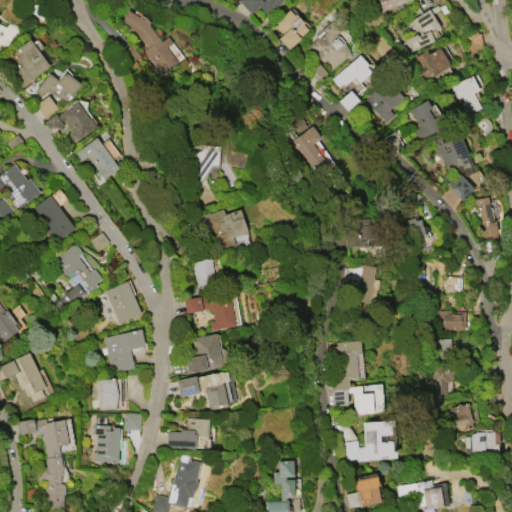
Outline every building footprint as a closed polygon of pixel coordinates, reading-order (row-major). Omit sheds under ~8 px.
[(239,1),(239,0),(281,0),(268,14),(259,5),(252,13),(239,1)] [(408,0),(382,10),(378,0),(408,0)] [(416,33),(408,21),(411,20),(410,19),(427,8),(440,27),(430,34),(433,40),(410,51),(407,43),(406,44),(404,39),(416,33)] [(145,17),(149,22),(147,24),(160,41),(166,36),(171,42),(165,47),(177,61),(163,72),(164,73),(158,77),(150,67),(154,64),(143,50),(144,50),(143,48),(146,46),(134,31),(119,22),(127,9),(138,16),(139,14),(145,17)] [(288,9),(293,14),(294,13),(303,22),(302,23),(307,29),(299,37),(299,38),(288,49),(277,38),(282,33),(272,23),(288,9)] [(321,28),(331,20),(339,30),(336,33),(338,36),(343,41),(347,47),(348,50),(349,53),(329,70),(308,44),(323,31),(321,28)] [(0,45),(11,42),(15,29),(13,23),(5,26),(0,24),(0,45)] [(466,32),(467,51),(481,50),(480,31),(466,32)] [(49,65),(34,76),(34,77),(20,87),(10,73),(20,65),(14,57),(17,55),(13,49),(28,38),(49,65)] [(438,46),(449,65),(428,77),(426,75),(420,79),(414,70),(416,69),(412,62),(413,62),(408,55),(414,51),(416,54),(425,49),(427,53),(438,46)] [(335,74),(358,54),(367,64),(365,66),(370,71),(358,82),(353,76),(344,84),(335,74)] [(34,90),(47,72),(57,79),(63,71),(80,83),(73,92),(74,93),(64,101),(55,95),(54,96),(46,90),(39,96),(34,90)] [(460,103),(464,102),(461,96),(456,98),(449,85),(470,74),(478,89),(472,92),(480,107),(466,114),(460,103)] [(389,109),(402,97),(386,79),(364,100),(384,123),(393,115),(389,109)] [(43,117),(56,108),(47,95),(34,104),(43,117)] [(408,109),(425,99),(430,107),(427,108),(432,117),(434,116),(441,127),(424,136),(422,133),(417,136),(413,129),(418,126),(408,109)] [(54,113),(56,115),(75,100),(88,118),(89,118),(95,126),(73,142),(67,134),(72,131),(63,119),(60,121),(62,124),(51,132),(42,121),(54,113)] [(291,139),(312,125),(320,137),(312,143),(323,159),(311,168),(291,139)] [(444,166),(435,145),(436,144),(434,139),(439,137),(441,142),(459,135),(467,154),(465,155),(472,171),(463,175),(460,170),(456,172),(453,162),(444,166)] [(95,136),(117,167),(102,178),(100,174),(97,176),(94,172),(96,170),(86,155),(79,160),(73,152),(95,136)] [(0,173),(14,163),(26,179),(29,177),(40,192),(16,210),(7,198),(5,200),(15,213),(4,221),(0,215),(0,199),(13,190),(7,182),(0,187),(0,173)] [(447,185),(459,174),(473,188),(460,199),(447,185)] [(48,194),(73,227),(58,238),(53,232),(49,235),(40,223),(45,220),(40,213),(33,218),(27,209),(48,194)] [(480,237),(479,226),(480,226),(477,204),(474,205),(473,198),(487,196),(488,207),(490,206),(491,217),(490,218),(490,220),(494,219),(496,235),(480,237)] [(202,214),(207,212),(207,213),(222,208),(224,213),(239,208),(246,231),(232,236),(235,246),(219,251),(213,233),(209,234),(202,214)] [(430,246),(426,225),(421,226),(420,217),(404,220),(410,250),(430,246)] [(80,299),(78,296),(59,310),(53,302),(63,295),(62,293),(72,285),(68,278),(53,258),(71,244),(74,242),(76,246),(81,252),(76,256),(88,272),(93,268),(100,278),(94,282),(96,286),(84,295),(85,296),(80,299)] [(195,286),(214,284),(211,258),(192,260),(195,286)] [(374,266),(367,304),(351,301),(354,285),(342,279),(344,267),(357,267),(357,263),(374,266)] [(125,280),(140,312),(117,322),(103,290),(125,280)] [(228,291),(233,325),(210,329),(209,320),(213,319),(212,310),(210,311),(208,309),(208,307),(201,308),(201,309),(184,312),(182,298),(228,291)] [(18,330),(0,342),(0,304),(5,311),(6,310),(15,322),(14,323),(18,330)] [(464,311),(464,329),(452,329),(452,330),(443,330),(443,326),(435,326),(435,310),(450,310),(450,313),(453,313),(453,311),(464,311)] [(102,336),(139,328),(143,345),(128,348),(133,367),(110,372),(102,336)] [(183,357),(194,355),(191,337),(215,332),(221,366),(186,372),(183,357)] [(359,339),(360,353),(355,354),(357,378),(347,378),(347,382),(353,382),(353,386),(360,385),(360,393),(370,392),(372,412),(353,413),(352,392),(346,392),(347,404),(331,405),(331,391),(330,391),(329,376),(332,376),(330,346),(335,345),(335,341),(359,339)] [(0,364),(27,351),(44,386),(39,388),(43,395),(31,401),(27,394),(25,395),(22,388),(19,389),(12,373),(4,377),(0,369),(0,364)] [(431,367),(452,365),(452,377),(448,377),(448,381),(445,381),(446,394),(435,394),(434,381),(432,382),(431,367)] [(178,396),(174,379),(194,375),(194,376),(206,373),(207,374),(220,371),(220,372),(225,371),(226,374),(230,373),(236,399),(230,401),(231,401),(226,402),(226,405),(208,409),(203,389),(198,391),(198,392),(178,396)] [(96,378),(114,378),(116,393),(115,408),(98,409),(96,378)] [(449,407),(456,405),(456,403),(458,403),(460,404),(464,403),(464,402),(467,402),(468,407),(467,407),(470,418),(471,418),(471,421),(472,426),(463,428),(462,424),(454,426),(449,407)] [(122,429),(139,429),(139,413),(122,412),(122,429)] [(45,457),(41,432),(30,435),(29,432),(19,434),(16,421),(32,418),(32,420),(44,417),(45,422),(62,418),(67,443),(57,445),(61,466),(61,473),(59,473),(59,482),(63,483),(63,485),(64,485),(64,493),(62,493),(62,509),(42,508),(43,480),(39,480),(40,466),(44,466),(44,457),(45,457)] [(165,447),(165,431),(179,431),(179,429),(185,429),(185,423),(183,422),(185,420),(185,417),(207,418),(207,438),(209,438),(209,447),(192,446),(192,447),(165,447)] [(357,447),(359,446),(359,445),(363,445),(362,421),(395,419),(395,423),(392,424),(392,434),(385,435),(385,440),(390,440),(391,451),(394,450),(395,457),(355,460),(355,458),(343,459),(341,442),(356,439),(357,447)] [(117,427),(117,462),(106,462),(106,460),(92,460),(92,451),(95,451),(95,433),(92,433),(92,431),(90,431),(90,426),(92,426),(92,424),(108,425),(108,430),(110,430),(110,426),(117,427)] [(475,431),(493,431),(493,443),(497,443),(497,452),(464,452),(464,435),(469,435),(469,434),(471,434),(471,433),(475,431)] [(154,493),(166,496),(169,481),(171,481),(176,459),(187,462),(188,459),(199,461),(194,480),(196,480),(193,491),(192,490),(190,497),(186,496),(184,506),(168,502),(165,511),(157,511),(150,510),(154,493)] [(272,483),(271,471),(277,471),(276,460),(291,460),(292,476),(284,476),(284,479),(292,478),(292,497),(285,497),(285,499),(286,499),(287,511),(264,511),(264,500),(279,499),(278,483),(272,483)] [(353,480),(375,475),(377,485),(375,485),(379,501),(360,505),(360,504),(348,507),(345,493),(356,490),(356,489),(355,490),(353,480)] [(444,482),(448,504),(433,507),(434,511),(421,511),(421,509),(415,510),(412,492),(397,495),(396,485),(414,482),(421,481),(421,480),(430,479),(430,484),(444,482)]
